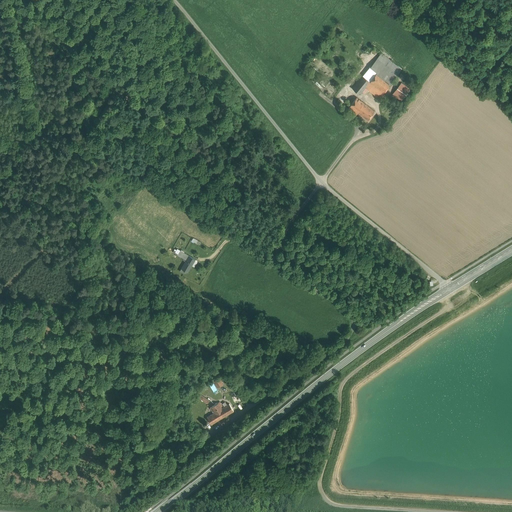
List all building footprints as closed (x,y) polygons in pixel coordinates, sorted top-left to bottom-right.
[(401,70),(381,53),(374,63),(380,68),(390,76),(394,71),(398,74),(401,70)] [(363,75),(352,88),(360,94),(364,89),(366,87),(380,68),(374,63),(363,76),(363,75)] [(390,76),(380,68),(366,87),(369,90),(369,89),(374,84),(381,91),(383,93),(398,74),(394,71),(390,76)] [(381,91),(374,84),(369,89),(377,96),(381,91)] [(409,91),(399,84),(392,94),(402,101),(409,91)] [(357,97),(347,109),(355,116),(358,112),(365,103),(357,97)] [(374,111),(365,103),(358,112),(368,120),(374,111)] [(189,256),(177,249),(175,253),(186,260),(189,256)] [(195,259),(189,256),(186,260),(181,268),(186,271),(187,272),(195,259)] [(223,385),(220,379),(214,382),(217,388),(223,385)] [(200,395),(198,398),(207,404),(209,402),(200,395)] [(220,403),(210,409),(212,413),(213,412),(214,414),(222,409),(221,408),(221,407),(222,407),(220,403)] [(222,409),(214,414),(207,418),(211,426),(234,412),(229,405),(222,409)]
